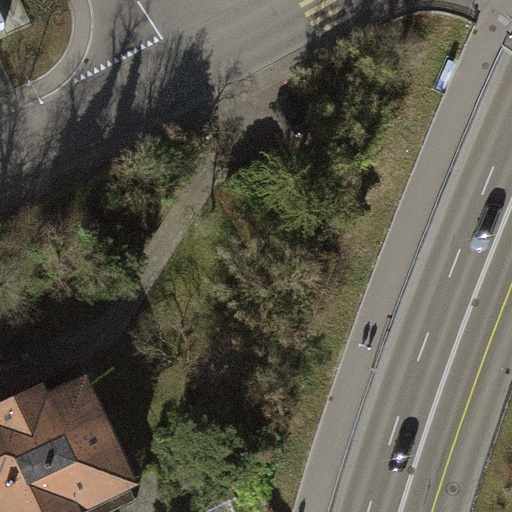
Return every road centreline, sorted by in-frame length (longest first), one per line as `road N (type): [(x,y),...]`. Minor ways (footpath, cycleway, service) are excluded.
road 1 (secondary): [(400,511),(511,206)]
road 2 (residential): [(0,160),(187,72)]
road 3 (residential): [(187,72),(322,0)]
